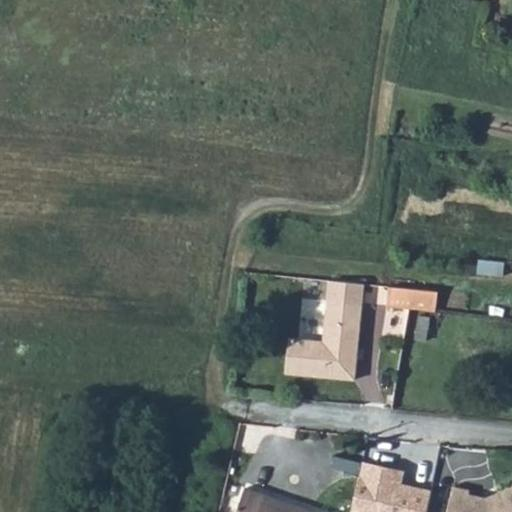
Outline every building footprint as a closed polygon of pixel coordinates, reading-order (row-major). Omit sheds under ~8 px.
[(476,273),(501,275),(502,261),(477,258),(476,273)] [(289,337),(286,373),(353,379),(362,285),(328,281),(323,340),(289,337)] [(411,310),(413,291),(388,288),(386,307),(411,310)] [(436,312),(439,293),(413,291),(411,310),(436,312)] [(412,339),(426,341),(430,316),(417,314),(412,339)] [(365,511),(405,511),(411,490),(373,480),(365,511)] [(469,489),(452,485),(446,511),(511,511),(511,484),(484,496),(468,493),(469,489)] [(333,511),(334,509),(243,486),(236,511),(333,511)] [(425,511),(430,494),(411,490),(405,511),(425,511)]
